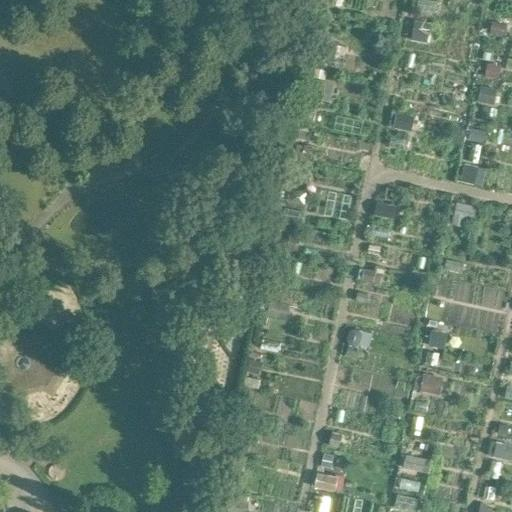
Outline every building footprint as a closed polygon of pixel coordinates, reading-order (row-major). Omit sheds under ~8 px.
[(414,21),(411,39),(426,42),(430,24),(414,21)] [(492,21),(490,33),(504,36),(506,24),(492,21)] [(316,41),(313,55),(334,59),(334,58),(337,46),(337,45),(316,41)] [(488,63),(485,76),(496,79),(499,66),(488,63)] [(314,68),(312,78),(324,80),(326,71),(314,68)] [(310,80),(306,98),(323,101),(326,83),(310,80)] [(481,86),(478,101),(491,104),(494,89),(481,86)] [(392,112),(389,127),(393,127),(393,128),(409,132),(413,116),(396,113),(392,112)] [(471,128),(469,140),(484,143),(486,131),(471,128)] [(304,145),(301,158),(310,160),(313,147),(304,145)] [(464,164),(460,182),(474,185),(478,167),(464,164)] [(377,203),(375,215),(393,219),(395,207),(377,203)] [(454,215),(452,225),(463,227),(465,219),(469,220),(472,206),(456,203),(454,215)] [(288,235),(286,249),(296,251),(299,237),(288,235)] [(359,269),(357,279),(372,282),(372,281),(374,272),(359,269)] [(357,292),(355,301),(365,303),(366,294),(357,292)] [(269,302),(267,316),(285,320),(288,306),(269,302)] [(246,326),(218,321),(208,379),(236,384),(246,326)] [(348,331),(345,340),(349,346),(354,347),(359,344),(362,335),(359,330),(353,328),(348,331)] [(431,330),(428,346),(439,348),(442,332),(431,330)] [(46,339),(36,335),(3,342),(0,349),(0,356),(4,384),(13,389),(47,383),(52,371),(46,339)] [(348,346),(345,355),(355,358),(357,348),(348,346)] [(249,360),(246,372),(256,374),(259,362),(249,360)] [(416,375),(414,388),(420,389),(420,392),(436,395),(440,377),(423,374),(423,376),(416,375)] [(499,425),(498,433),(507,435),(509,427),(499,425)] [(331,432),(329,446),(339,448),(342,434),(331,432)] [(511,446),(491,441),(487,455),(511,460),(511,454),(511,446)] [(323,454),(321,466),(330,468),(333,456),(323,454)] [(400,454),(397,467),(428,474),(431,461),(400,454)] [(317,474),(314,488),(331,491),(331,490),(334,478),(317,474)] [(230,500),(227,511),(245,511),(247,503),(230,500)] [(480,503),(477,511),(491,511),(492,510),(487,509),(488,505),(480,503)]
